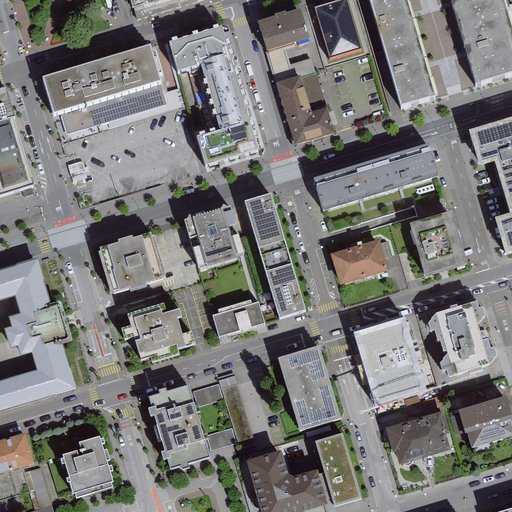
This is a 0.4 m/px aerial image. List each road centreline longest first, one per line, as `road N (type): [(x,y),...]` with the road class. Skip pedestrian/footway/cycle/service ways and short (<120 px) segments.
road 1 (residential): [(286,172),(68,237)]
road 2 (primary): [(333,327),(115,391)]
road 3 (residential): [(388,511),(333,327)]
road 4 (residential): [(19,70),(68,237)]
road 5 (residential): [(286,172),(239,6)]
road 6 (primary): [(493,280),(333,327)]
road 7 (residential): [(444,124),(286,172)]
road 8 (residential): [(493,280),(444,124)]
road 9 (residential): [(333,327),(286,172)]
road 10 (residential): [(68,237),(115,391)]
road 11 (residential): [(115,391),(151,511)]
